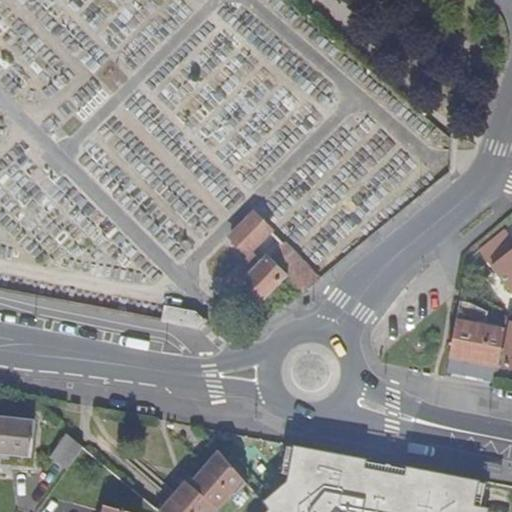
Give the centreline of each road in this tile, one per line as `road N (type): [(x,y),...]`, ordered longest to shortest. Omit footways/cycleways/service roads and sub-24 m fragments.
road 1 (residential): [(491,167),(383,268),(327,336)]
road 2 (secondary): [(211,375),(0,340)]
road 3 (secondary): [(511,440),(343,395)]
